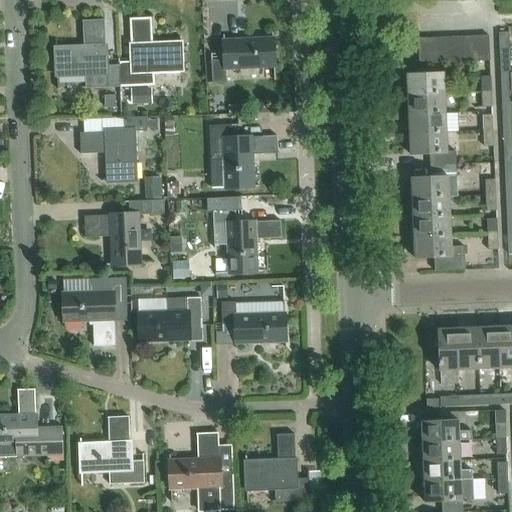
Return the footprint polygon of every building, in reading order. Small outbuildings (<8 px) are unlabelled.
[(121,88),(135,87),(155,86),(154,75),(184,74),(182,43),(155,44),(154,20),(132,21),(134,66),(121,66),(121,88)] [(121,88),(121,66),(108,67),(106,21),(85,22),(85,47),(57,48),(58,77),(87,76),(87,89),(121,88)] [(499,33),(499,34),(500,55),(511,54),(510,33),(499,33)] [(466,38),(468,64),(479,63),(478,37),(466,38)] [(479,63),(491,63),(490,37),(478,37),(479,63)] [(443,39),(444,65),(456,64),(455,38),(443,39)] [(455,38),(456,64),(468,64),(466,38),(455,38)] [(229,71),(277,68),(275,39),(226,42),(227,61),(214,62),(215,84),(229,84),(229,71)] [(431,39),(420,40),(419,40),(420,66),(432,65),(431,39)] [(431,39),(432,65),(444,65),(443,39),(431,39)] [(500,55),(501,75),(511,74),(511,54),(500,55)] [(511,86),(511,74),(501,75),(502,95),(511,94),(511,86)] [(406,77),(407,97),(446,96),(446,76),(406,77)] [(482,94),(492,93),(492,77),(482,78),(482,94)] [(132,90),(132,105),(153,104),(153,89),(132,90)] [(483,109),(493,109),(492,93),(482,94),(483,109)] [(511,94),(502,95),(503,115),(511,114),(511,94)] [(105,96),(105,108),(116,108),(116,96),(105,96)] [(447,115),(446,96),(407,97),(408,117),(447,115)] [(504,134),(511,134),(511,114),(503,115),(504,134)] [(408,117),(409,136),(448,135),(447,115),(408,117)] [(166,127),(167,127),(174,127),(175,127),(175,118),(166,118),(166,127)] [(494,132),(493,118),(483,118),(484,133),(494,132)] [(85,135),(81,135),(82,156),(107,155),(108,184),(137,182),(136,134),(149,133),(149,129),(148,121),(148,119),(126,120),(85,121),(85,135)] [(158,121),(148,121),(149,129),(158,129),(158,121)] [(234,127),(211,128),(212,160),(214,187),(225,187),(225,189),(254,188),(253,156),(279,155),(279,138),(235,141),(234,127)] [(494,132),(484,133),(484,149),(495,148),(494,132)] [(455,166),(455,155),(449,155),(448,135),(409,136),(409,157),(429,156),(430,167),(455,166)] [(410,180),(411,200),(451,199),(450,179),(456,179),(455,166),(430,167),(430,180),(410,180)] [(162,178),(145,178),(146,199),(163,198),(163,197),(163,188),(162,178)] [(487,197),(497,197),(496,181),(486,182),(487,197)] [(488,212),(497,212),(497,197),(487,197),(488,212)] [(451,218),(451,199),(411,200),(412,220),(451,218)] [(166,201),(152,202),(129,202),(130,216),(85,217),(86,239),(111,239),(113,267),(142,266),(140,216),(166,215),(166,201)] [(228,245),(229,249),(230,274),(258,273),(257,241),(283,239),(282,222),(238,224),(237,210),(214,212),(216,245),(228,245)] [(412,220),(413,240),(452,238),(451,218),(412,220)] [(498,235),(497,220),(487,221),(488,236),(498,235)] [(498,235),(488,236),(489,252),(499,251),(498,235)] [(184,254),(183,238),(171,238),(172,254),(184,254)] [(453,247),(452,238),(413,240),(414,259),(434,259),(434,273),(464,271),(464,257),(466,257),(465,247),(453,247)] [(189,261),(173,262),(173,279),(190,278),(189,261)] [(89,291),(65,292),(65,295),(66,324),(94,323),(95,348),(117,348),(115,302),(127,302),(126,278),(92,280),(88,280),(89,291)] [(49,290),(58,290),(58,281),(49,281),(49,290)] [(228,299),(228,285),(218,286),(218,299),(228,299)] [(212,297),(212,286),(202,286),(202,297),(212,297)] [(140,314),(141,344),(190,342),(190,322),(203,321),(202,299),(189,299),(168,299),(168,300),(140,300),(140,314)] [(237,327),(237,344),(287,343),(286,314),(237,316),(237,303),(223,304),(224,327),(237,327)] [(511,327),(499,328),(501,370),(511,369),(511,327)] [(501,370),(499,328),(479,329),(481,371),(501,370)] [(479,329),(459,330),(461,372),(481,371),(479,329)] [(461,372),(459,330),(439,331),(440,373),(461,372)] [(0,459),(18,459),(65,456),(64,435),(39,436),(37,392),(20,392),(20,417),(0,418),(0,459)] [(511,394),(502,395),(502,405),(511,404),(511,394)] [(502,405),(502,395),(482,396),(482,406),(502,405)] [(462,407),(462,396),(441,397),(441,408),(462,407)] [(482,396),(462,396),(462,407),(482,406),(482,396)] [(439,400),(429,400),(429,408),(439,408),(439,400)] [(110,442),(81,443),(82,475),(110,473),(111,485),(145,483),(144,461),(131,462),(130,417),(110,418),(110,442)] [(421,444),(461,442),(461,441),(472,440),(472,431),(461,432),(460,423),(420,425),(421,444)] [(507,440),(506,426),(496,426),(497,441),(507,440)] [(234,502),(233,478),(220,478),(218,435),(197,436),(199,461),(171,462),(172,491),(197,490),(198,511),(221,511),(235,511),(234,502)] [(277,504),(311,502),(310,480),(298,481),(296,435),(278,436),(279,461),(247,462),(248,492),(276,491),(277,504)] [(507,440),(497,441),(498,457),(507,457),(507,440)] [(421,444),(422,464),(462,463),(461,442),(421,444)] [(422,464),(423,484),(473,482),(473,470),(462,471),(462,463),(422,464)] [(509,480),(508,465),(498,465),(499,480),(509,480)] [(509,480),(499,480),(499,496),(509,496),(509,480)] [(473,482),(423,484),(423,504),(464,502),(464,500),(474,500),(473,482)]
